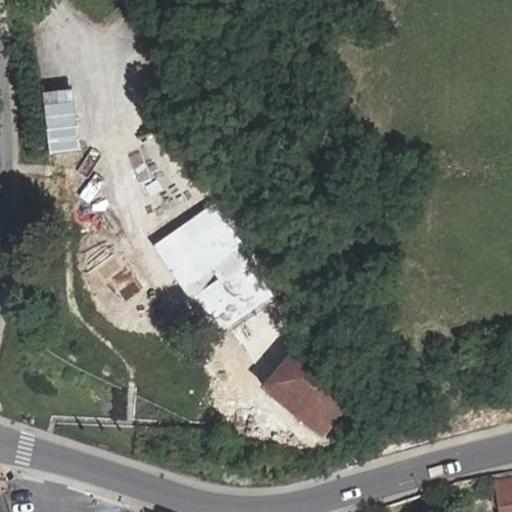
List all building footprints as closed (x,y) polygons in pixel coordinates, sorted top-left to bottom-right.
[(250,312),(280,299),(273,286),(243,295),(250,312)] [(263,310),(248,323),(255,330),(269,317),(263,310)] [(324,436),(366,386),(340,347),(319,358),(291,325),(265,348),(282,367),(262,385),(324,436)] [(159,468),(153,485),(164,489),(170,474),(159,468)] [(502,511),(511,511),(511,481),(497,485),(502,511)]
